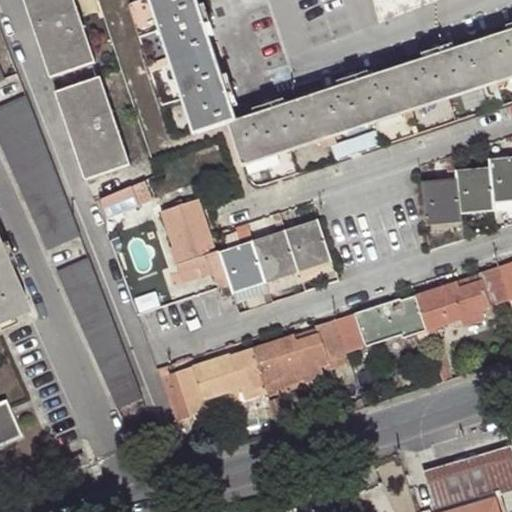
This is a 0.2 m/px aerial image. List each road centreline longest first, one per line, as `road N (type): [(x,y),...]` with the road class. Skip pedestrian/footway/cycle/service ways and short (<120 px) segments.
road 1 (residential): [(12,0),(184,485)]
road 2 (secondary): [(511,381),(184,485)]
road 3 (residential): [(134,501),(0,193)]
